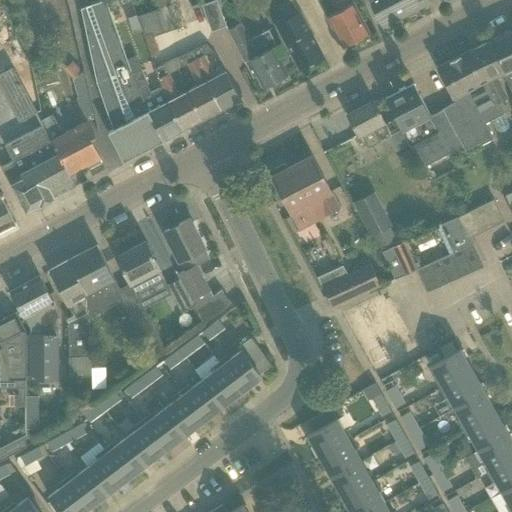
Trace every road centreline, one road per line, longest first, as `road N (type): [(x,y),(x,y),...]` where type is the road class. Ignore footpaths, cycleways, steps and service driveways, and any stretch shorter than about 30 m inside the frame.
road 1 (residential): [(133,511),(265,417),(300,360),(208,150)]
road 2 (residential): [(208,150),(511,0)]
road 3 (residential): [(0,262),(208,150)]
